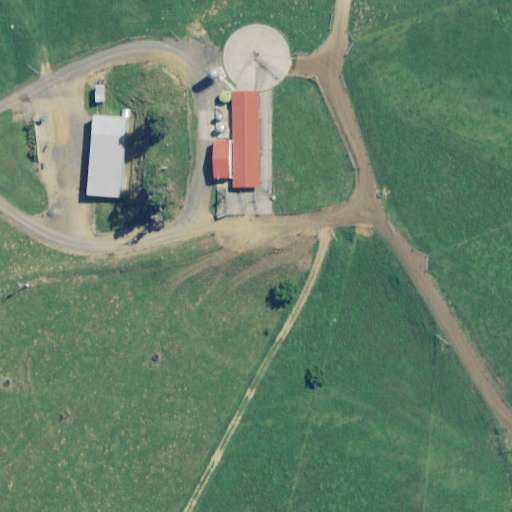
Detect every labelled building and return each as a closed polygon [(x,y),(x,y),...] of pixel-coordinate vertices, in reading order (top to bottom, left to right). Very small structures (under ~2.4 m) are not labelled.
[(106,87),(96,87),(96,103),(105,103),(106,87)] [(236,179),(236,181),(236,188),(261,188),(260,92),(235,92),(236,141),(236,179)] [(127,118),(95,116),(89,196),(122,198),(127,118)] [(227,116),(218,116),(218,134),(227,134),(227,116)] [(37,122),(18,123),(20,164),(39,163),(37,122)] [(218,179),(234,179),(234,141),(217,141),(218,179)]
